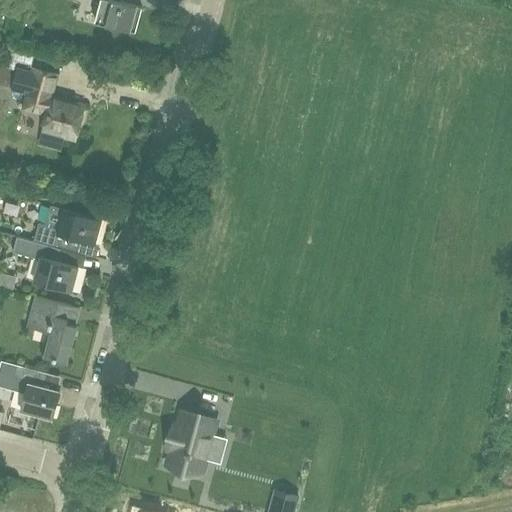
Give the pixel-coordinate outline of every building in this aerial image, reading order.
[(135,31),(142,6),(122,0),(101,0),(96,21),(135,31)] [(31,73),(23,71),(0,65),(0,84),(27,92),(23,109),(48,115),(44,129),(64,134),(64,131),(76,135),(84,104),(51,95),(57,74),(32,67),(31,73)] [(95,243),(101,218),(52,206),(46,226),(39,224),(34,242),(48,246),(48,245),(60,248),(71,251),(74,238),(95,243)] [(57,260),(60,248),(48,245),(48,246),(45,258),(41,256),(34,281),(72,291),(78,266),(57,260)] [(68,362),(77,325),(67,322),(72,304),(36,295),(28,326),(50,332),(44,356),(68,362)] [(52,417),(59,390),(44,386),(48,372),(2,360),(0,366),(0,386),(26,393),(22,409),(52,417)] [(216,420),(183,411),(179,426),(175,425),(168,448),(173,449),(169,465),(201,474),(216,420)]
